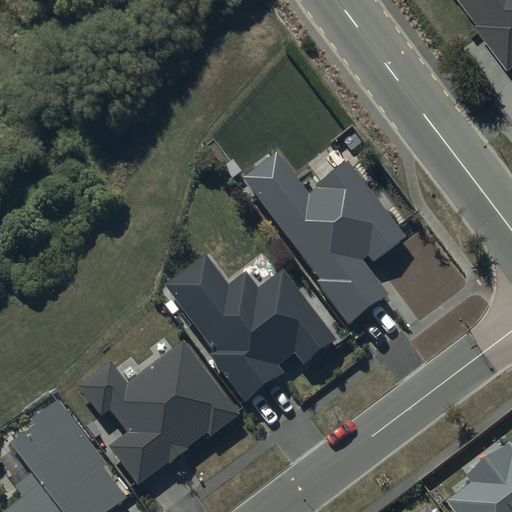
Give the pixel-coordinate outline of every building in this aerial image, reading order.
[(511,0),(458,0),(481,31),(478,33),(511,77),(511,76),(511,0)] [(277,158),(243,183),(319,286),(316,288),(348,331),(386,303),(361,268),(368,263),(372,268),(405,244),(349,168),(319,190),(321,193),(309,202),(277,158)] [(205,261),(164,292),(213,356),(208,361),(244,407),(281,379),(276,373),(295,359),(303,370),(335,346),(283,278),(259,296),(247,279),(229,292),(205,261)] [(182,347),(126,389),(111,369),(79,393),(102,422),(110,416),(127,438),(109,452),(138,491),(168,468),(170,470),(188,456),(187,455),(208,439),(211,442),(239,420),(182,347)] [(127,498),(57,406),(29,428),(35,435),(9,455),(30,483),(14,495),(22,506),(14,511),(114,511),(126,503),(124,501),(127,498)] [(475,485),(449,505),(454,511),(511,511),(511,449),(472,480),(475,485)]
